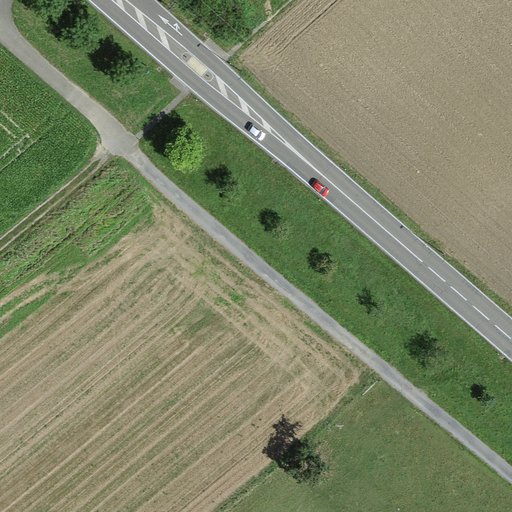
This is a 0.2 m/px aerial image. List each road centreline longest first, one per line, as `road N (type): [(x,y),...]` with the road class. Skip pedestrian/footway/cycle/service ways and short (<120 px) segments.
road 1 (primary): [(126,0),(511,337)]
road 2 (track): [(125,148),(511,472)]
road 3 (unclassified): [(0,30),(125,148)]
road 4 (track): [(125,148),(0,245)]
